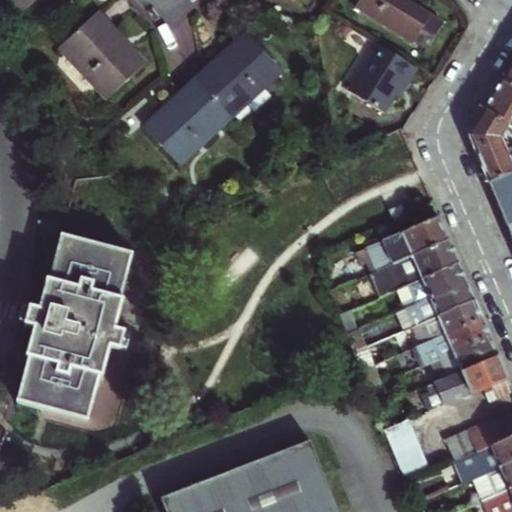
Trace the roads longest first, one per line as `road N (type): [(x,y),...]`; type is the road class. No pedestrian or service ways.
road 1 (residential): [(511,300),(446,137),(508,22)]
road 2 (residential): [(0,325),(15,238),(15,188),(0,135)]
